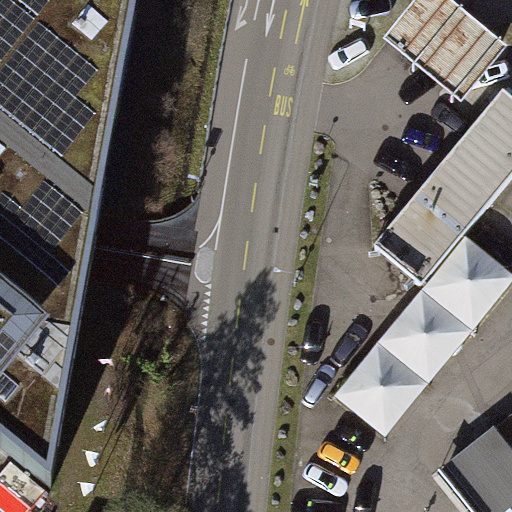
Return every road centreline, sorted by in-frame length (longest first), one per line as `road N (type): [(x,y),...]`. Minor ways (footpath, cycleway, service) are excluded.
road 1 (unclassified): [(288,0),(237,265),(218,511)]
road 2 (unknown): [(36,0),(28,121),(5,246),(235,284)]
